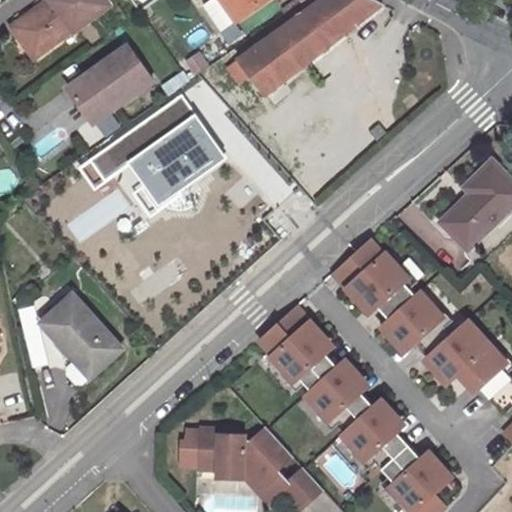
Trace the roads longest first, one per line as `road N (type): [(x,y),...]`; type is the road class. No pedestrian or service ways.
road 1 (tertiary): [(454,125),(361,188),(98,417)]
road 2 (tertiary): [(118,440),(454,125)]
road 3 (tertiary): [(98,417),(0,510)]
